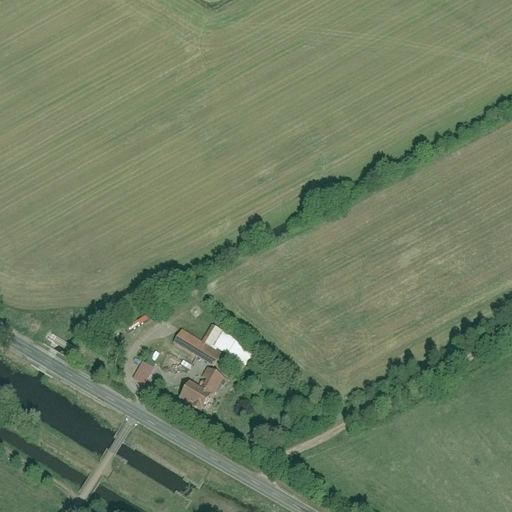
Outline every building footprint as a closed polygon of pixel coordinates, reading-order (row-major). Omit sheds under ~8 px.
[(146,310),(151,318),(166,310),(162,301),(146,310)] [(146,316),(123,327),(126,333),(148,322),(146,316)] [(178,335),(171,347),(212,371),(219,359),(178,335)] [(220,337),(212,351),(244,370),(252,356),(220,337)] [(145,359),(143,364),(152,368),(155,363),(145,359)] [(140,367),(132,381),(144,387),(152,373),(140,367)] [(220,378),(207,371),(197,389),(188,384),(178,402),(200,415),(220,378)]
